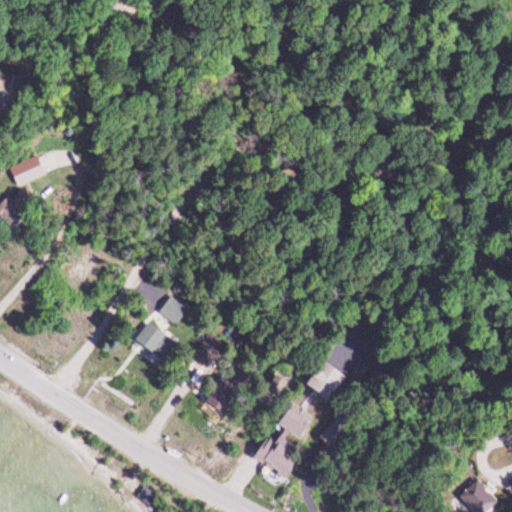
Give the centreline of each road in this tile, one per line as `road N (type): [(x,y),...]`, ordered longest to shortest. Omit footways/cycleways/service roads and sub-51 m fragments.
road 1 (residential): [(135,0),(172,21),(208,60),(216,96),(201,148),(131,283),(53,392)]
road 2 (tertiary): [(0,355),(124,443),(247,511)]
